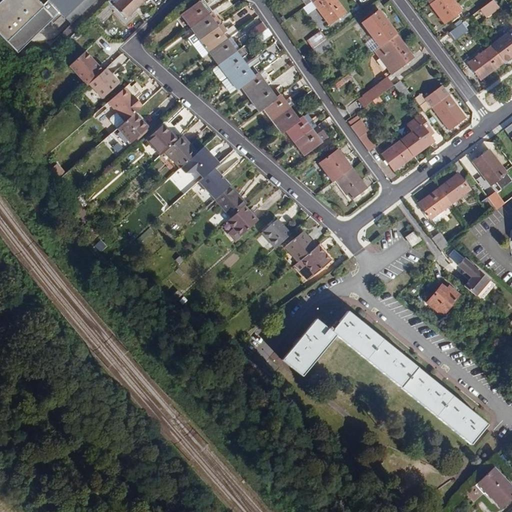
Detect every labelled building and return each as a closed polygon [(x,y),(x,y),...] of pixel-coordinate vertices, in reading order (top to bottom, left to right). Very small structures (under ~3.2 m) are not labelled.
[(54,22),(56,20),(55,18),(57,15),(59,17),(61,15),(70,25),(95,0),(0,0),(0,36),(7,44),(8,43),(18,54),(53,20),(54,22)] [(119,0),(112,7),(125,19),(144,0),(119,0)] [(346,12),(337,0),(313,0),(312,1),(330,24),(346,12)] [(453,0),(434,0),(430,4),(444,23),(461,11),(453,0)] [(499,8),(493,0),(492,0),(477,11),(483,20),(499,8)] [(208,15),(199,1),(181,15),(190,28),(208,15)] [(380,48),(396,36),(378,11),(362,23),(372,37),(380,48)] [(217,27),(208,15),(190,28),(199,40),(217,27)] [(266,30),(262,22),(247,33),(252,40),(266,30)] [(462,23),(450,32),(456,39),(467,31),(462,23)] [(226,31),(221,24),(217,27),(199,40),(209,53),(227,40),(231,37),(238,31),(233,26),(226,31)] [(511,31),(491,46),(503,62),(511,56),(511,31)] [(312,48),(326,39),(321,32),(307,41),(312,48)] [(413,58),(396,36),(380,48),(375,52),(391,74),(413,58)] [(331,46),(326,39),(312,48),(309,51),(313,56),(316,54),(318,57),(331,46)] [(227,40),(209,53),(218,65),(236,52),(227,40)] [(480,80),(503,62),(491,46),(468,63),(480,80)] [(242,47),(239,49),(236,52),(218,65),(227,78),(245,64),(241,59),(247,54),(242,47)] [(84,52),(68,67),(86,86),(88,85),(102,72),(84,52)] [(255,57),(245,64),(227,78),(236,90),(240,87),(254,76),(249,70),(254,67),(259,63),(255,57)] [(102,72),(88,85),(101,99),(118,84),(104,69),(102,72)] [(258,74),(254,76),(240,87),(249,100),(267,86),(264,82),(263,80),(258,74)] [(372,101),(393,86),(387,78),(362,96),(368,104),(372,101)] [(409,93),(400,81),(394,85),(403,98),(409,93)] [(271,91),(267,86),(249,100),(258,112),(262,110),(277,98),(275,96),(271,91)] [(465,118),(448,95),(446,96),(439,88),(419,103),(425,111),(431,107),(449,130),(465,118)] [(122,90),(106,104),(123,123),(134,113),(141,107),(135,100),(132,101),(129,98),(122,90)] [(284,100),(280,95),(277,98),(262,110),(271,121),(289,108),(284,100)] [(299,120),(289,108),(271,121),(281,134),(285,131),(299,120)] [(134,113),(123,123),(117,129),(130,144),(147,128),(134,113)] [(401,140),(414,156),(434,141),(429,135),(432,133),(429,129),(430,128),(420,115),(406,125),(411,132),(401,140)] [(303,118),(299,120),(285,131),(294,144),(312,130),(303,118)] [(350,128),(369,152),(376,147),(365,133),(368,131),(360,121),(350,128)] [(511,121),(503,127),(511,140),(511,121)] [(146,141),(160,156),(165,152),(177,141),(164,126),(146,141)] [(321,143),(312,130),(294,144),(303,156),(321,143)] [(195,154),(181,137),(177,141),(165,152),(179,168),(180,167),(195,154)] [(394,171),(414,156),(401,140),(382,155),(394,171)] [(218,165),(203,147),(195,154),(180,167),(188,176),(195,170),(202,179),(204,178),(214,169),(218,165)] [(336,180),(351,169),(338,150),(319,164),(333,182),(336,180)] [(511,182),(511,180),(489,150),(473,163),(496,194),(511,182)] [(214,199),(230,186),(214,169),(204,178),(207,182),(202,186),(214,199)] [(366,189),(351,169),(336,180),(342,188),(350,200),(366,189)] [(458,174),(439,188),(451,205),(470,190),(458,174)] [(246,204),(230,186),(214,199),(230,218),(244,206),(246,204)] [(451,205),(439,188),(418,203),(430,220),(451,205)] [(487,198),(496,210),(502,206),(493,194),(487,198)] [(480,203),(489,215),(496,210),(487,198),(480,203)] [(230,218),(226,222),(239,237),(256,222),(244,206),(230,218)] [(274,249),(290,235),(277,220),(261,233),(274,249)] [(408,245),(418,241),(413,230),(403,235),(408,245)] [(300,260),(316,247),(303,232),(285,247),(297,262),(300,260)] [(431,239),(441,252),(449,245),(439,233),(431,239)] [(331,261),(317,245),(316,247),(300,260),(313,275),(331,261)] [(464,287),(476,297),(481,301),(483,300),(495,286),(484,277),(454,250),(447,258),(464,272),(462,275),(469,281),(464,287)] [(442,317),(459,296),(449,287),(446,289),(441,285),(426,304),(442,317)] [(364,325),(347,312),(331,332),(336,336),(363,359),(380,338),(364,325)] [(331,332),(315,320),(298,341),(282,360),(302,377),(336,336),(331,332)] [(399,354),(380,338),(363,359),(400,389),(416,368),(399,354)] [(435,383),(416,368),(400,389),(436,417),(451,396),(435,383)] [(469,410),(451,396),(436,417),(470,445),(487,425),(469,410)] [(501,508),(511,497),(511,486),(493,467),(477,483),(501,508)]
